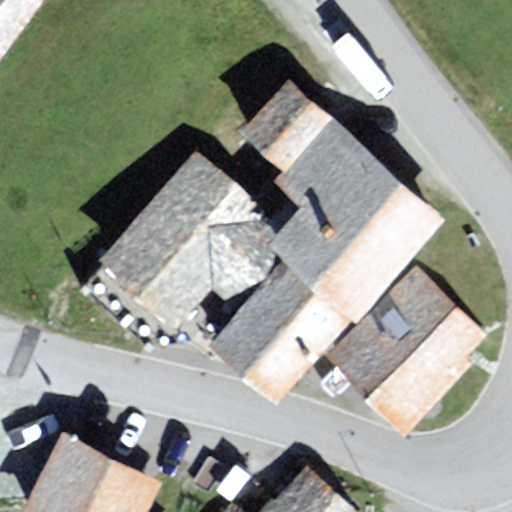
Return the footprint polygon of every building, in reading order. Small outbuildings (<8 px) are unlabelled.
[(0,0),(0,62),(46,0),(0,0)] [(361,137),(297,81),(255,128),(319,185),(361,137)] [(319,185),(283,225),(376,308),(459,216),(365,133),(361,137),(319,185)] [(220,340),(304,247),(204,158),(115,257),(215,346),(220,340)] [(284,396),(367,303),(304,247),(220,340),(284,396)] [(422,276),(342,353),(403,416),(483,340),(422,276)] [(148,511),(163,482),(61,431),(20,511),(148,511)] [(249,511),(234,499),(222,511),(356,511),(304,466),(263,511),(249,511)]
